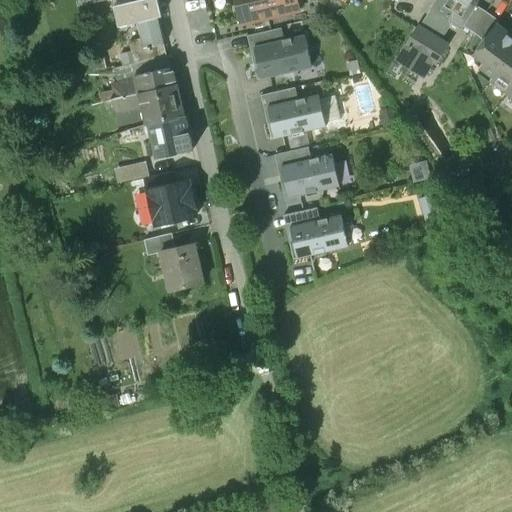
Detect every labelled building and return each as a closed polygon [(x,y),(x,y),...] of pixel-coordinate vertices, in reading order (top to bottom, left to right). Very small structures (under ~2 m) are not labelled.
[(109,0),(115,27),(137,22),(141,39),(130,42),(132,51),(121,53),(123,65),(132,63),(166,56),(164,43),(165,43),(159,15),(160,15),(157,0),(109,0)] [(293,0),(239,0),(244,22),(296,10),(293,0)] [(436,0),(432,7),(453,20),(463,26),(476,5),(479,0),(436,0)] [(486,11),(476,5),(463,26),(474,32),(486,11)] [(432,7),(398,62),(421,76),(431,61),(434,63),(446,44),(440,41),(452,22),(461,28),(463,26),(453,20),(432,7)] [(500,22),(486,11),(474,32),(485,40),(497,24),(498,25),(500,22)] [(511,35),(498,25),(497,24),(485,40),(474,54),(485,62),(481,67),(494,77),(491,80),(511,95),(511,35)] [(305,34),(252,48),(259,77),(313,63),(305,34)] [(123,65),(115,67),(118,80),(113,81),(114,84),(136,78),(135,75),(132,63),(123,65)] [(173,67),(135,75),(136,78),(139,91),(177,84),(173,67)] [(114,84),(112,84),(115,97),(125,95),(139,91),(136,78),(114,84)] [(321,82),(302,83),(302,94),(321,93),(321,82)] [(177,84),(139,91),(142,104),(146,123),(151,122),(185,115),(177,84)] [(139,91),(125,95),(128,108),(142,104),(139,91)] [(115,97),(111,98),(114,111),(128,108),(125,95),(115,97)] [(318,95),(266,109),(273,136),(325,123),(318,95)] [(185,115),(151,122),(159,155),(169,153),(170,159),(178,157),(177,152),(192,148),(185,115)] [(130,128),(117,132),(119,143),(132,139),(130,128)] [(332,155),(282,167),(288,195),(339,183),(332,155)] [(175,171),(146,177),(148,189),(178,182),(175,171)] [(178,182),(148,189),(156,224),(197,215),(189,180),(178,182)] [(342,216),(291,228),(298,256),(349,244),(342,216)] [(167,234),(145,239),(148,255),(162,252),(162,251),(170,249),(167,234)] [(170,249),(162,251),(162,252),(171,290),(203,283),(195,243),(170,249)]
